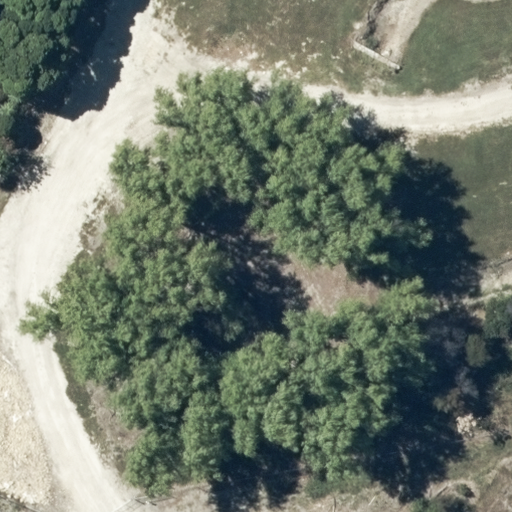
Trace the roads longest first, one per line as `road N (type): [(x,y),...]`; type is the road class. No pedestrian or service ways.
road 1 (track): [(13,306),(19,211),(94,0)]
road 2 (track): [(0,287),(48,413),(94,484),(137,511)]
